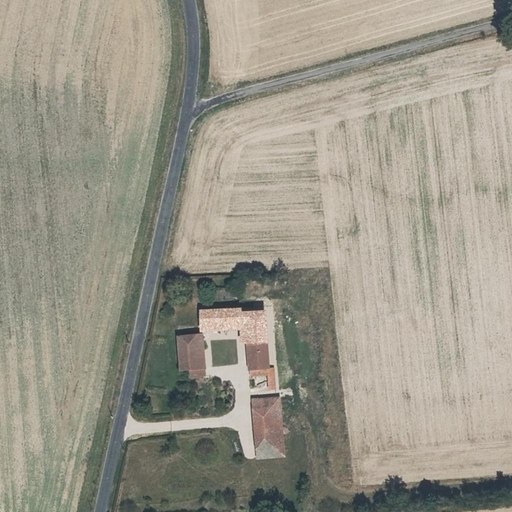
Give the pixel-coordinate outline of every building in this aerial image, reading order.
[(200,340),(246,340),(246,338),(245,325),(200,325),(200,340)] [(321,349),(320,325),(309,326),(310,350),(321,349)] [(246,338),(246,340),(248,388),(268,387),(266,337),(246,338)] [(184,383),(186,391),(197,390),(198,396),(206,395),(200,347),(174,349),(177,383),(184,383)] [(280,387),(268,387),(269,410),(281,409),(280,387)] [(287,474),(282,414),(254,416),(260,475),(287,474)]
